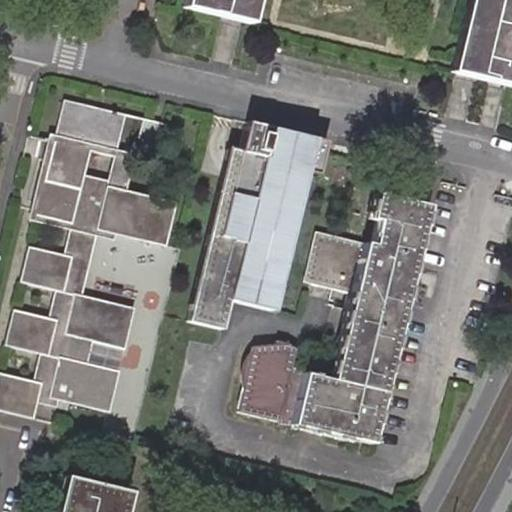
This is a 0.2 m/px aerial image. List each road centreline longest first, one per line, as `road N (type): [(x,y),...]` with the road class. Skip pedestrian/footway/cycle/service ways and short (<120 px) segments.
road 1 (residential): [(112,64),(511,164)]
road 2 (tertiary): [(511,337),(430,511)]
